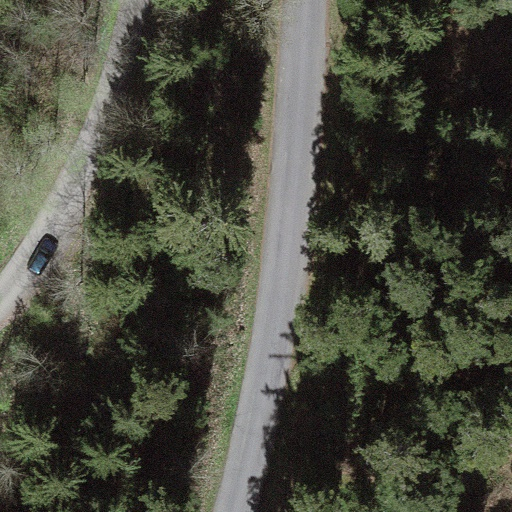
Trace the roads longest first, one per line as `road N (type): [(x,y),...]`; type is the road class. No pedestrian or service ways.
road 1 (unclassified): [(305,0),(280,318),(234,511)]
road 2 (track): [(140,0),(76,180),(0,303)]
